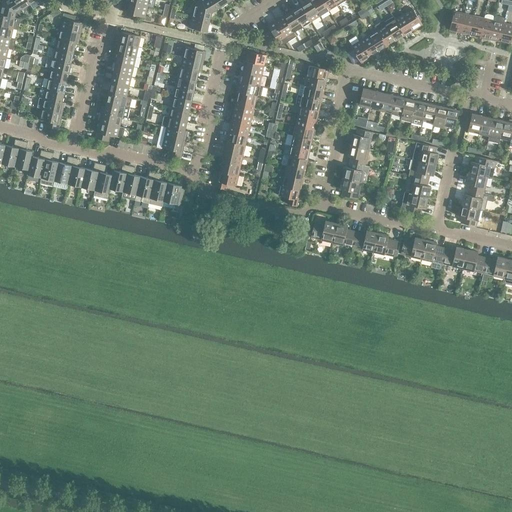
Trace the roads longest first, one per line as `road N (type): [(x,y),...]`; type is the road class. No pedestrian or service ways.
road 1 (residential): [(324,208),(345,67),(485,100)]
road 2 (residential): [(267,0),(220,43),(193,173)]
road 3 (residential): [(75,146),(105,0)]
road 4 (residential): [(324,208),(299,214),(209,194),(193,173)]
road 5 (unclassified): [(127,511),(0,482)]
road 6 (residential): [(193,173),(75,146)]
